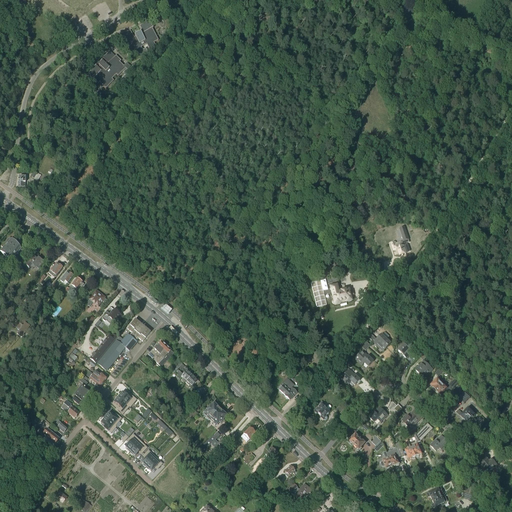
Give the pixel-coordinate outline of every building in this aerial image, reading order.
[(130,31),(120,35),(121,35),(125,43),(124,43),(125,43),(131,54),(135,52),(138,57),(144,53),(141,47),(146,44),(149,50),(156,47),(154,43),(158,40),(152,29),(153,28),(152,29),(148,21),(149,20),(140,26),(143,33),(141,34),(140,32),(134,35),(135,37),(134,38),(130,31)] [(89,73),(88,73),(88,74),(89,73),(94,78),(93,79),(98,84),(100,83),(106,89),(114,81),(112,79),(114,77),(116,75),(118,77),(126,69),(127,70),(130,67),(129,66),(126,64),(124,66),(120,63),(121,61),(116,56),(114,58),(109,53),(110,52),(110,51),(102,59),(105,61),(103,63),(102,61),(100,63),(98,65),(100,67),(98,68),(95,66),(89,73)] [(13,256),(14,257),(22,249),(11,239),(0,252),(9,260),(13,256)] [(403,247),(401,242),(396,244),(395,243),(391,244),(395,255),(399,254),(399,256),(406,254),(406,253),(410,252),(408,245),(403,247)] [(30,260),(26,266),(29,269),(32,265),(38,270),(44,263),(38,258),(37,259),(33,256),(30,260)] [(50,271),(48,273),(51,276),(53,274),(56,276),(63,268),(62,268),(62,267),(60,265),(59,265),(56,263),(50,271)] [(65,282),(67,284),(73,276),(73,275),(71,274),(70,274),(67,272),(60,282),(63,284),(65,282)] [(68,290),(66,288),(62,293),(65,295),(68,292),(70,294),(73,290),(75,292),(77,290),(80,286),(82,288),(84,285),(82,284),(83,283),(77,278),(70,288),(68,290)] [(336,284),(330,285),(331,288),(330,288),(333,299),(333,300),(332,302),(333,303),(334,305),(334,306),(335,305),(340,304),(345,302),(345,303),(351,302),(349,290),(338,293),(337,286),(336,286),(336,284)] [(104,303),(106,300),(105,299),(105,298),(96,291),(88,300),(89,301),(87,302),(88,302),(86,304),(89,307),(91,305),(92,304),(98,308),(102,302),(104,303)] [(164,304),(159,309),(166,315),(171,310),(164,304)] [(103,319),(103,320),(105,322),(107,322),(113,327),(116,324),(115,323),(119,319),(120,317),(119,316),(119,315),(119,314),(117,312),(116,312),(114,311),(109,316),(108,316),(107,316),(105,316),(103,319)] [(7,325),(10,325),(17,330),(21,325),(12,319),(11,321),(10,320),(7,321),(7,325)] [(132,333),(140,324),(135,320),(127,329),(132,333)] [(19,331),(17,334),(22,338),(30,326),(25,323),(23,326),(21,325),(17,330),(19,331)] [(143,342),(150,333),(140,324),(132,333),(129,336),(127,335),(123,340),(119,337),(115,341),(116,341),(97,364),(106,372),(125,349),(129,352),(137,343),(136,342),(138,338),(143,342)] [(371,335),(368,338),(373,343),(383,352),(391,344),(386,339),(389,337),(384,332),(382,335),(377,340),(373,336),(371,335)] [(108,337),(101,345),(107,350),(114,342),(111,339),(109,337),(108,337)] [(406,358),(415,350),(406,341),(403,345),(398,351),(401,354),(401,353),(406,358)] [(162,352),(166,347),(162,343),(157,347),(157,346),(148,355),(153,360),(161,351),(162,352)] [(99,347),(96,352),(102,357),(107,350),(101,345),(99,347)] [(424,352),(418,346),(416,349),(419,352),(417,355),(419,357),(424,352)] [(161,351),(153,360),(161,368),(174,354),(171,352),(168,348),(166,347),(162,352),(161,351)] [(96,352),(90,359),(96,364),(102,357),(96,352)] [(368,356),(363,352),(355,359),(362,366),(365,363),(368,367),(374,362),(368,356)] [(423,361),(428,355),(424,352),(419,357),(423,361)] [(424,379),(433,370),(424,361),(420,365),(421,366),(415,371),(419,374),(424,379)] [(438,376),(444,371),(441,368),(435,374),(438,376)] [(175,372),(174,373),(176,374),(178,377),(177,378),(180,381),(182,378),(183,379),(183,380),(185,382),(192,375),(190,373),(190,374),(187,371),(182,375),(179,371),(177,370),(175,372)] [(354,375),(349,370),(341,378),(348,385),(351,382),(355,386),(360,381),(355,375),(354,375)] [(95,372),(93,375),(103,383),(107,379),(101,374),(96,371),(95,372)] [(91,377),(90,379),(94,382),(97,384),(95,386),(98,388),(99,386),(100,387),(103,383),(93,375),(91,377)] [(192,375),(185,382),(188,385),(192,388),(194,390),(196,388),(194,386),(195,384),(197,386),(199,383),(195,379),(192,375)] [(283,386),(279,391),(281,393),(285,396),(285,397),(290,401),(293,397),(297,394),(292,389),(295,386),(287,379),(282,384),(283,386)] [(438,379),(431,386),(433,387),(432,388),(432,389),(434,391),(435,391),(443,384),(438,379)] [(450,390),(457,383),(454,381),(448,387),(450,390)] [(435,391),(435,392),(437,394),(438,394),(439,393),(440,395),(447,388),(443,384),(435,391)] [(84,402),(86,400),(86,399),(90,393),(82,386),(74,395),(76,396),(72,400),(79,405),(82,402),(83,402),(84,401),(84,402)] [(458,386),(451,392),(456,397),(463,390),(458,386)] [(148,402),(156,393),(151,387),(142,396),(148,402)] [(464,404),(470,398),(464,392),(458,398),(464,404)] [(120,395),(117,397),(129,407),(130,408),(136,401),(129,396),(128,397),(126,396),(122,393),(120,395)] [(187,406),(194,398),(191,396),(184,403),(187,406)] [(116,401),(114,403),(118,406),(119,408),(117,410),(123,415),(129,407),(117,397),(115,400),(116,401)] [(164,410),(167,407),(161,402),(162,401),(158,397),(155,401),(164,410)] [(397,406),(393,402),(390,405),(389,406),(389,407),(388,408),(388,409),(395,416),(398,414),(394,409),(397,406)] [(75,419),(75,418),(76,418),(77,417),(77,416),(79,414),(72,408),(65,403),(62,406),(69,411),(68,413),(75,419)] [(324,420),(325,420),(326,420),(327,419),(327,418),(326,418),(329,415),(328,414),(330,412),(323,406),(324,405),(321,403),(319,405),(320,406),(314,412),(315,413),(317,414),(324,420)] [(215,407),(213,405),(210,407),(207,410),(207,411),(203,415),(203,414),(201,417),(207,423),(209,420),(220,409),(219,409),(219,408),(217,406),(216,406),(215,407)] [(398,414),(402,409),(398,405),(397,406),(394,409),(398,414)] [(388,415),(380,408),(375,413),(374,413),(369,418),(374,423),(378,420),(381,422),(388,415)] [(475,415),(468,408),(461,415),(460,414),(461,413),(458,411),(456,413),(463,420),(464,420),(467,423),(475,415)] [(220,423),(223,420),(223,419),(225,417),(222,414),(223,413),(223,412),(222,411),(220,409),(209,420),(216,427),(219,423),(220,423)] [(194,411),(192,410),(188,414),(190,416),(189,416),(192,419),(197,414),(194,411)] [(422,418),(415,410),(408,417),(407,416),(402,422),(410,430),(422,418)] [(106,415),(105,417),(106,418),(105,418),(115,427),(122,419),(117,415),(115,418),(113,417),(109,413),(107,416),(106,415)] [(103,421),(101,423),(104,426),(107,428),(106,430),(108,432),(111,434),(116,428),(115,427),(105,418),(105,419),(104,419),(102,420),(103,421)] [(61,424),(58,421),(56,424),(59,426),(58,428),(64,433),(67,429),(61,424)] [(34,433),(38,428),(33,423),(28,428),(34,433)] [(244,435),(241,438),(246,443),(249,440),(255,433),(250,428),(244,435)] [(418,434),(417,435),(421,441),(423,439),(428,433),(426,431),(423,429),(418,434)] [(46,437),(43,440),(52,447),(55,444),(59,439),(47,430),(43,435),(46,437)] [(212,437),(204,445),(207,449),(215,441),(220,436),(217,433),(212,438),(212,437)] [(129,444),(125,448),(128,450),(127,450),(130,453),(140,442),(133,435),(128,440),(130,443),(129,444)] [(354,446),(360,439),(355,435),(349,441),(350,442),(350,443),(351,444),(352,444),(354,446)] [(449,444),(441,436),(437,441),(436,441),(430,447),(436,452),(439,448),(442,451),(449,444)] [(376,447),(381,442),(375,437),(374,437),(374,439),(374,440),(373,441),(373,442),(372,443),(376,447)] [(229,444),(223,438),(222,439),(221,438),(219,440),(220,441),(217,444),(223,450),(229,444)] [(359,451),(362,449),(361,448),(365,444),(360,439),(354,446),(357,448),(357,450),(358,451),(359,451)] [(140,442),(130,453),(132,455),(133,455),(135,457),(138,453),(140,452),(142,454),(147,448),(140,442)] [(420,456),(422,455),(418,445),(412,448),(417,458),(419,457),(419,456),(420,455),(420,456)] [(417,458),(412,448),(405,451),(409,460),(411,459),(412,459),(413,460),(415,459),(416,458),(417,458)] [(274,452),(271,449),(264,457),(269,463),(277,455),(277,454),(277,453),(277,452),(276,451),(275,451),(274,452)] [(396,459),(401,457),(397,449),(386,454),(388,458),(389,458),(393,467),(396,465),(396,466),(398,466),(399,466),(400,464),(399,462),(398,462),(396,459)] [(145,459),(142,463),(144,465),(143,466),(145,467),(146,467),(155,458),(148,451),(144,455),(146,458),(145,459)] [(388,458),(386,454),(386,453),(384,454),(386,459),(382,461),(383,462),(381,463),(381,464),(382,467),(383,467),(385,467),(386,470),(387,469),(388,470),(389,469),(390,468),(393,467),(389,458),(388,458)] [(247,465),(254,458),(251,454),(243,462),(247,465)] [(489,462),(485,457),(479,462),(483,467),(480,470),(485,476),(497,466),(497,465),(496,464),(495,464),(494,461),(492,460),(492,459),(489,462)] [(155,458),(146,467),(147,468),(146,469),(148,470),(149,470),(151,472),(154,468),(156,467),(158,469),(163,465),(155,458)] [(292,469),(290,467),(289,467),(285,472),(287,474),(285,476),(288,478),(292,474),(294,475),(296,473),(294,472),(295,471),(294,470),(294,469),(293,469),(292,469)] [(297,488),(294,485),(288,491),(291,494),(292,492),(295,495),(294,496),(297,500),(299,501),(300,500),(301,501),(310,491),(304,485),(299,491),(296,488),(297,488)] [(467,487),(465,494),(472,496),(474,490),(467,487)] [(444,495),(440,488),(438,489),(432,492),(432,491),(428,492),(428,494),(426,494),(428,498),(431,497),(431,498),(432,499),(432,500),(433,500),(444,495)] [(63,503),(67,498),(61,494),(57,499),(63,503)] [(433,508),(436,507),(445,503),(447,502),(444,495),(433,500),(433,501),(432,501),(433,503),(434,503),(434,504),(432,505),(433,508)] [(86,503),(81,499),(77,504),(81,508),(78,511),(87,511),(91,507),(86,503)]
